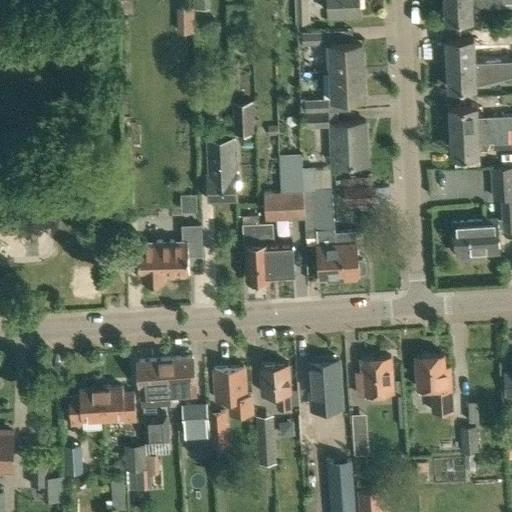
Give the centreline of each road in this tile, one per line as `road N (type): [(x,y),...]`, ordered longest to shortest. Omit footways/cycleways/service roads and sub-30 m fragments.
road 1 (unclassified): [(0,338),(418,310)]
road 2 (unclassified): [(418,310),(406,0)]
